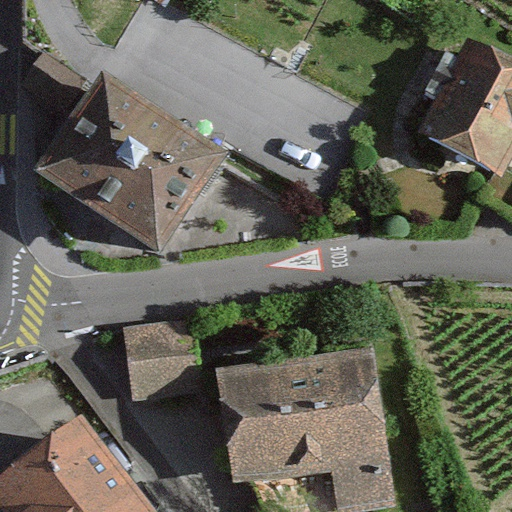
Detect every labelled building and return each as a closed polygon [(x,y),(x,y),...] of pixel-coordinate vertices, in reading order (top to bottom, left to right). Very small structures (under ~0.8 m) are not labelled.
[(511,69),(480,55),(439,145),(511,178),(511,175),(511,69)] [(232,169),(113,95),(54,190),(172,264),(232,169)] [(193,329),(140,335),(148,400),(201,394),(193,329)] [(381,367),(238,389),(253,487),(343,473),(349,511),(398,511),(404,511),(381,367)] [(46,476),(0,511),(136,511),(89,452),(51,482),(46,476)]
